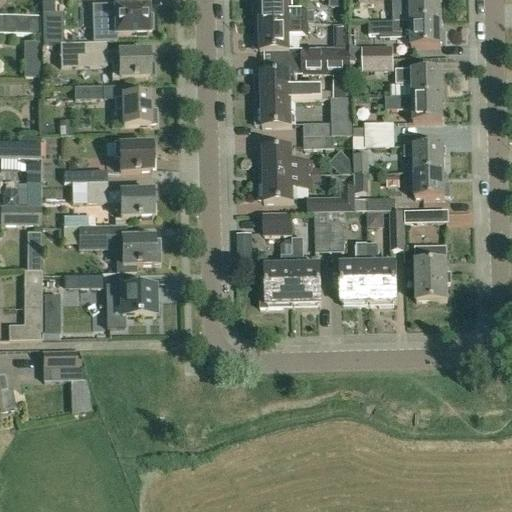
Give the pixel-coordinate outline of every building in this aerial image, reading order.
[(306,13),(288,14),(287,0),(272,0),(258,0),(258,3),(255,3),(252,5),(252,14),(255,17),(259,17),(259,28),(289,27),(307,26),(306,13)] [(397,0),(398,22),(409,22),(408,0),(397,0)] [(410,0),(411,23),(440,23),(439,0),(410,0)] [(127,6),(127,10),(115,11),(115,7),(91,8),(92,45),(117,44),(117,37),(147,36),(147,33),(151,33),(150,17),(146,17),(146,10),(142,10),(142,6),(127,6)] [(41,18),(41,48),(57,47),(61,47),(60,34),(54,34),(54,17),(41,18)] [(0,36),(39,37),(39,19),(0,18),(0,36)] [(441,50),(440,23),(411,23),(369,24),(369,37),(389,36),(389,41),(406,41),(405,36),(411,36),(412,50),(441,50)] [(259,28),(259,38),(255,39),(253,41),(253,50),(256,53),(260,53),(260,55),(289,54),(289,40),(307,39),(307,26),(289,27),(259,28)] [(148,81),(148,80),(153,80),(153,68),(148,68),(148,55),(106,56),(106,46),(61,47),(57,47),(58,71),(106,69),(106,66),(111,66),(111,69),(119,69),(119,82),(148,81)] [(362,63),(393,62),(393,49),(362,50),(362,63)] [(301,51),(301,64),(327,63),(346,63),(345,50),(301,51)] [(393,62),(362,63),(362,76),(394,75),(393,62)] [(346,63),(327,63),(301,64),(301,77),(346,76),(346,63)] [(427,99),(442,99),(441,72),(412,73),(412,72),(396,72),(396,86),(413,86),(413,99),(427,99)] [(260,76),(261,103),(290,102),(321,102),(321,89),(290,90),(289,75),(260,76)] [(74,102),(102,102),(102,90),(74,90),(74,102)] [(123,129),(149,129),(149,128),(155,127),(155,113),(149,112),(148,98),(122,99),(122,100),(114,101),(114,114),(122,113),(123,129)] [(413,127),(443,126),(442,99),(427,99),(413,99),(386,100),(386,113),(413,112),(413,127)] [(262,131),(291,130),(290,102),(261,103),(262,131)] [(353,139),(365,138),(394,138),(394,126),(365,127),(365,131),(352,131),(353,139)] [(303,140),(333,139),(333,127),(303,128),(303,140)] [(394,138),(365,138),(353,139),(353,152),(365,151),(395,151),(394,138)] [(333,139),(303,140),(304,154),(334,153),(333,139)] [(41,146),(0,146),(0,162),(22,162),(22,168),(28,168),(41,168),(41,146)] [(119,177),(151,176),(150,149),(132,149),(132,146),(114,146),(114,162),(118,162),(119,177)] [(414,176),(444,175),(443,148),(404,150),(404,160),(414,160),(414,176)] [(319,171),(311,171),(311,164),(292,165),(292,151),(262,152),(262,155),(259,155),(256,158),(257,167),(259,170),(263,170),(263,180),(319,178),(319,171)] [(41,168),(28,168),(28,209),(41,209),(41,168)] [(444,187),(444,175),(414,176),(415,202),(445,202),(445,201),(450,201),(450,187),(444,187)] [(293,192),(312,191),(311,185),(319,184),(319,178),(263,180),(263,190),(260,190),(258,193),(258,202),(261,204),(264,204),(264,207),(293,206),(293,192)] [(107,186),(71,187),(72,206),(107,206),(107,186)] [(326,202),(327,215),(354,214),(353,190),(341,190),(341,202),(326,202)] [(120,222),(152,221),(151,195),(119,195),(120,222)] [(389,214),(396,214),(395,202),(367,203),(367,215),(383,214),(389,214)] [(0,229),(41,229),(41,211),(0,211),(0,229)] [(404,214),(404,227),(420,226),(420,213),(404,214)] [(383,214),(367,215),(368,230),(384,230),(383,214)] [(405,254),(404,227),(404,214),(396,214),(389,214),(390,254),(405,254)] [(315,256),(330,256),(329,216),(315,217),(315,256)] [(329,216),(330,256),(344,256),(344,226),(345,226),(345,216),(329,216)] [(263,218),(264,240),(291,239),(290,217),(263,218)] [(78,230),(63,230),(63,247),(78,247),(78,254),(112,253),(112,230),(94,230),(78,230)] [(41,257),(41,237),(26,237),(26,257),(41,257)] [(237,255),(248,255),(248,240),(237,240),(237,255)] [(153,242),(116,243),(116,278),(134,277),(134,270),(153,269),(153,267),(159,267),(159,254),(153,254),(153,242)] [(369,306),(367,253),(367,246),(355,247),(356,266),(340,267),(341,307),(369,306)] [(416,305),(447,304),(446,247),(415,248),(416,305)] [(395,265),(378,266),(378,252),(367,253),(369,306),(396,305),(395,265)] [(265,291),(259,291),(260,313),(284,312),(283,309),(293,309),(292,284),(292,258),(280,259),(281,269),(265,270),(265,291)] [(303,258),(292,258),(292,284),(293,309),(321,308),(319,268),(303,268),(303,258)] [(8,329),(9,344),(41,343),(41,274),(24,274),(24,329),(8,329)] [(101,279),(67,280),(67,292),(102,291),(101,279)] [(124,332),(123,321),(154,321),(154,291),(135,291),(135,288),(114,289),(114,290),(106,290),(106,332),(124,332)] [(44,373),(75,372),(75,356),(43,357),(44,373)] [(0,378),(0,413),(14,411),(10,393),(7,393),(4,378),(0,378)]
